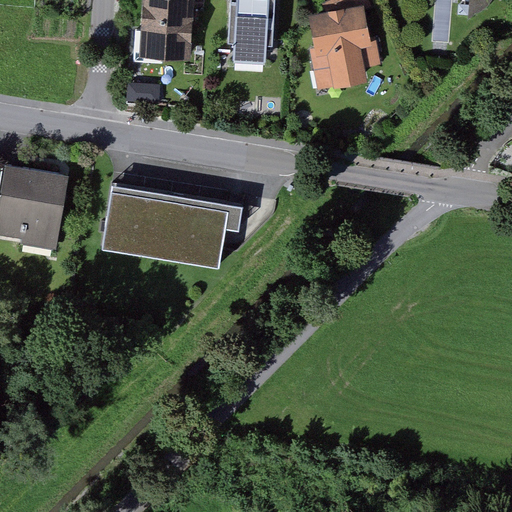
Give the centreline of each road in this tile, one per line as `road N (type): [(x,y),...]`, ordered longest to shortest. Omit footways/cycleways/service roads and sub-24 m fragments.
road 1 (residential): [(128,511),(453,190)]
road 2 (residential): [(453,190),(103,130)]
road 3 (residential): [(108,0),(103,130)]
